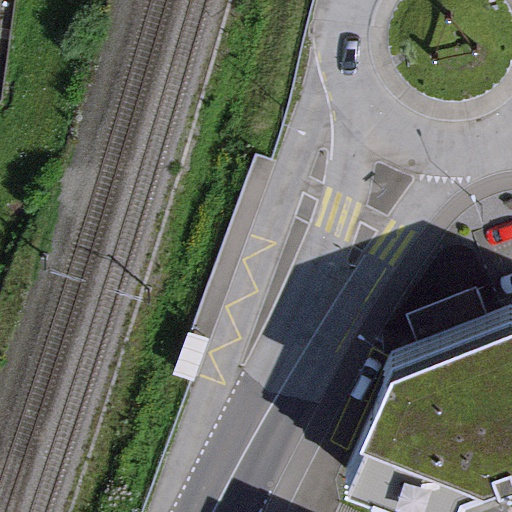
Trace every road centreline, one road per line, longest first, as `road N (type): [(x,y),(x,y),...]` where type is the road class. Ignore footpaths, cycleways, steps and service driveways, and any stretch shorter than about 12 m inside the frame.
road 1 (primary): [(215,511),(409,139)]
road 2 (primary): [(358,0),(348,60),(359,92),(380,120),(409,139)]
